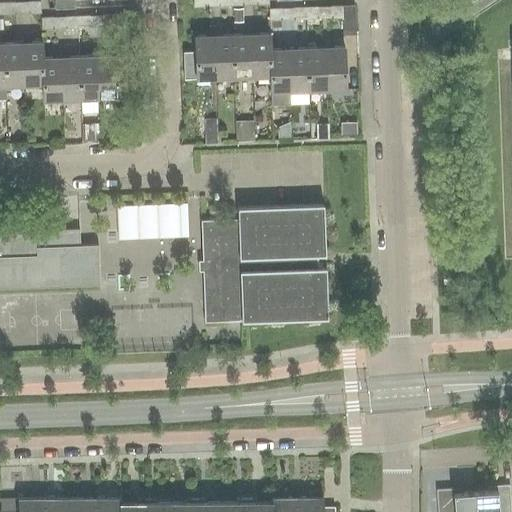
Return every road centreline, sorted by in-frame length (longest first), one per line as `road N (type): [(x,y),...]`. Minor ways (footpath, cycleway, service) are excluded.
road 1 (residential): [(399,356),(240,380),(0,391)]
road 2 (secondary): [(0,417),(397,394)]
road 3 (residential): [(0,445),(397,433)]
road 4 (residential): [(399,356),(387,0)]
road 5 (residential): [(0,171),(135,165),(163,147),(161,0)]
